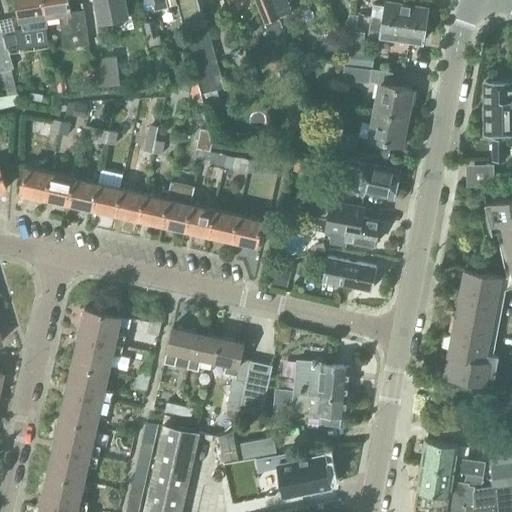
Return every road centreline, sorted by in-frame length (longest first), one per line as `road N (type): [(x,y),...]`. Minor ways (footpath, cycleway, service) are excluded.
road 1 (residential): [(402,330),(59,257)]
road 2 (residential): [(402,330),(457,46),(477,0)]
road 3 (residential): [(0,511),(59,257)]
road 4 (residential): [(370,511),(402,330)]
